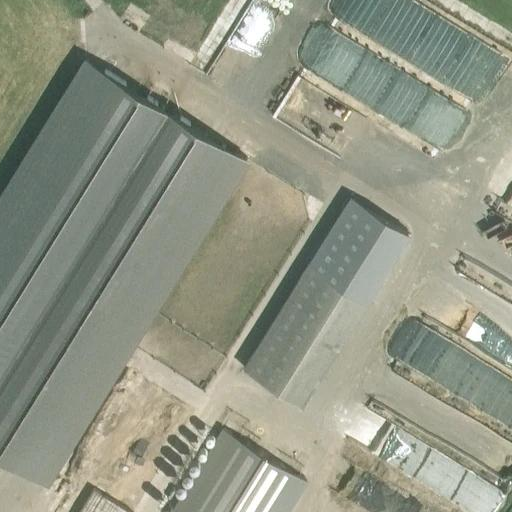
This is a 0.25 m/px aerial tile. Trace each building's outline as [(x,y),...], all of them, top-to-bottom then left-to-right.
[(86,57),(0,196),(0,452),(45,480),(246,156),(86,57)] [(304,404),(369,301),(309,262),(243,366),(304,404)] [(172,511),(287,511),(307,479),(225,426),(172,511)] [(189,451),(190,456),(193,458),(196,458),(199,455),(200,451),(197,447),(192,447),(189,451)] [(132,461),(135,460),(136,458),(136,455),(133,453),(130,454),(128,456),(129,459),(132,461)] [(182,461),(183,466),(186,468),(190,468),(193,466),(194,462),(191,458),(186,457),(182,461)] [(125,472),(128,471),(129,468),(129,465),(126,464),(123,464),(121,467),(122,470),(125,472)] [(175,473),(176,478),(179,480),(182,480),(185,478),(186,473),(184,469),(178,469),(175,473)] [(98,511),(60,488),(59,489),(44,511),(98,511)]
